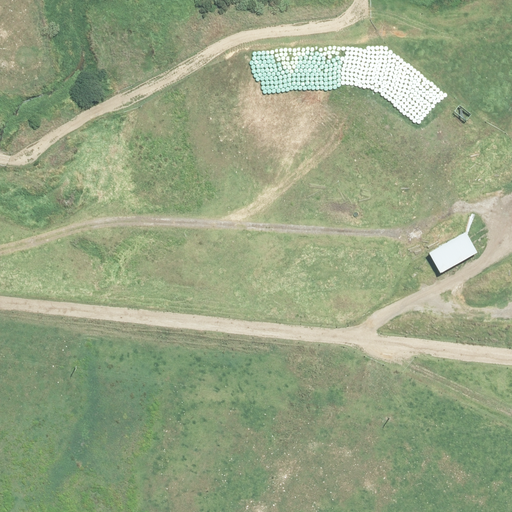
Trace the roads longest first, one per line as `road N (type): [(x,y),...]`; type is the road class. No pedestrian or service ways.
road 1 (track): [(0,307),(511,360)]
road 2 (track): [(0,160),(15,165),(255,36),(343,21),(359,0)]
